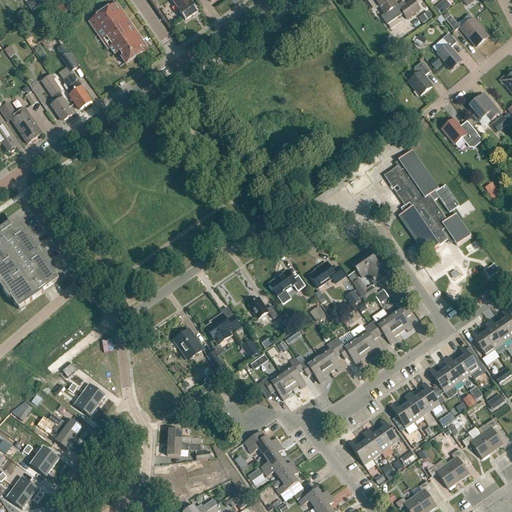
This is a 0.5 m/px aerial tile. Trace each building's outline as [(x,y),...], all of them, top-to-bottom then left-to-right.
[(31,0),(26,4),(30,10),(36,6),(32,0),(31,0)] [(68,10),(61,0),(54,5),(61,15),(68,10)] [(179,12),(185,21),(197,13),(191,4),(188,0),(175,0),(173,2),(179,11),(179,12)] [(392,0),(391,0),(373,0),(384,16),(398,7),(392,0)] [(442,0),(436,6),(442,13),(450,6),(444,0),(442,0)] [(413,1),(400,10),(407,20),(420,11),(413,1)] [(121,58),(125,66),(148,50),(116,3),(89,23),(108,51),(110,49),(115,56),(118,54),(121,58)] [(446,21),(455,32),(460,28),(450,17),(446,21)] [(415,24),(418,28),(425,24),(422,19),(415,24)] [(489,38),(474,19),(461,30),(476,48),(489,38)] [(448,46),(437,55),(451,71),(462,62),(451,49),(457,43),(449,34),(443,40),(448,46)] [(414,44),(420,48),(424,40),(418,37),(414,44)] [(406,56),(413,57),(414,46),(407,45),(406,56)] [(60,60),(71,75),(79,69),(69,54),(60,60)] [(409,82),(420,97),(432,88),(424,77),(430,73),(422,63),(415,69),(414,72),(417,76),(409,82)] [(503,86),(504,85),(511,94),(511,72),(506,78),(505,77),(499,81),(503,86)] [(72,95),(69,97),(79,111),(92,102),(74,76),(64,83),(72,95)] [(50,77),(41,83),(51,99),(53,98),(59,94),(60,93),(50,77)] [(26,97),(33,107),(39,103),(32,93),(26,97)] [(56,103),(50,107),(57,117),(59,116),(63,123),(72,116),(68,110),(69,109),(59,94),(53,98),(56,103)] [(476,114),(473,116),(479,123),(487,116),(490,121),(499,114),(491,104),(487,108),(479,99),(475,102),(474,102),(472,102),(471,103),(471,104),(471,106),(470,107),(476,114)] [(11,121),(27,146),(42,135),(25,110),(16,116),(9,105),(0,110),(0,111),(8,123),(11,121)] [(503,118),(497,124),(494,127),(498,133),(500,131),(503,134),(509,129),(506,126),(508,125),(503,118)] [(477,135),(467,122),(460,128),(454,120),(442,130),(455,146),(462,139),(469,148),(474,148),(482,142),(477,135)] [(2,144),(9,153),(17,148),(10,138),(12,137),(3,125),(2,126),(0,123),(0,144),(0,145),(2,144)] [(400,165),(383,177),(395,194),(399,200),(406,211),(397,217),(398,218),(424,256),(438,247),(450,239),(456,247),(470,237),(457,218),(455,215),(447,221),(434,202),(439,199),(449,214),(455,210),(456,210),(459,207),(445,187),(435,194),(435,193),(438,191),(438,190),(412,151),(397,161),(400,165)] [(11,298),(20,310),(21,310),(19,307),(24,304),(25,307),(45,293),(44,291),(57,282),(18,225),(12,229),(10,225),(0,231),(0,284),(11,301),(12,301),(10,299),(11,298)] [(362,279),(367,275),(375,286),(386,278),(374,261),(375,260),(370,252),(352,265),(362,279)] [(321,269),(309,277),(318,290),(332,280),(336,285),(345,278),(338,268),(332,271),(327,263),(320,268),(321,269)] [(274,280),(275,281),(269,285),(277,297),(293,286),(297,293),(305,288),(298,277),(293,281),(287,271),(274,280)] [(355,286),(353,287),(363,303),(377,293),(373,286),(368,289),(361,279),(359,280),(354,273),(349,277),(355,286)] [(271,307),(266,310),(259,299),(248,306),(258,321),(269,314),(273,320),(278,317),(271,307)] [(398,309),(387,317),(399,335),(405,330),(408,333),(413,330),(406,318),(410,315),(400,301),(395,305),(398,309)] [(321,306),(311,313),(317,323),(327,317),(321,306)] [(342,316),(347,323),(360,313),(355,307),(342,316)] [(386,307),(375,314),(378,320),(390,313),(386,307)] [(500,323),(511,339),(511,338),(511,321),(505,311),(501,314),(505,320),(500,323)] [(241,328),(234,317),(227,322),(222,315),(216,320),(217,321),(206,329),(215,342),(228,333),(230,336),(241,328)] [(374,322),(369,326),(377,338),(383,334),(390,346),(396,342),(393,338),(399,335),(387,317),(376,324),(374,322)] [(487,323),(503,345),(511,339),(500,323),(495,327),(491,321),(487,323)] [(483,335),(494,351),(503,345),(487,323),(484,326),(488,331),(483,335)] [(365,332),(354,339),(366,358),(373,353),(375,356),(380,353),(373,341),(377,338),(369,326),(363,329),(365,332)] [(197,345),(188,332),(174,342),(188,361),(203,351),(199,344),(197,345)] [(470,336),(485,357),(494,351),(483,335),(478,338),(474,333),(470,336)] [(292,342),(288,337),(284,340),(287,345),(292,342)] [(261,352),(254,339),(241,347),(249,359),(261,352)] [(341,345),(336,348),(340,355),(344,361),(350,357),(357,369),(363,365),(361,362),(366,358),(354,339),(343,347),(341,345)] [(277,347),(283,354),(288,350),(283,343),(277,347)] [(328,349),(317,357),(329,375),(336,370),(338,373),(343,369),(336,358),(340,355),(336,348),(332,343),(327,346),(328,349)] [(100,344),(90,351),(94,356),(104,349),(100,344)] [(459,360),(470,376),(479,370),(463,349),(460,351),(464,357),(459,360)] [(218,373),(226,368),(215,352),(207,357),(218,373)] [(305,362),(299,366),(304,372),(308,378),(313,374),(320,385),(326,381),(324,378),(329,375),(317,357),(306,364),(305,362)] [(446,361),(461,382),(470,376),(459,360),(454,364),(450,358),(446,361)] [(280,373),(293,391),(299,387),(301,390),(307,386),(299,376),(304,372),(299,366),(295,360),(290,363),(291,366),(280,373)] [(251,365),(256,371),(262,367),(257,361),(251,365)] [(442,372),(453,388),(461,382),(446,361),(443,363),(447,369),(442,372)] [(72,381),(80,371),(73,366),(66,376),(72,381)] [(506,369),(494,378),(499,385),(511,377),(506,369)] [(443,393),(444,394),(453,388),(442,372),(437,376),(433,370),(429,373),(436,383),(443,393)] [(276,391),(284,402),(289,398),(287,395),(293,391),(280,373),(269,381),(268,379),(262,383),(271,395),(276,391)] [(141,390),(149,400),(165,389),(158,379),(141,390)] [(436,383),(432,386),(436,391),(439,396),(443,393),(436,383)] [(420,396),(431,412),(440,406),(439,404),(432,394),(425,384),(421,386),(425,392),(420,396)] [(82,396),(98,408),(105,397),(89,386),(82,396)] [(172,400),(165,389),(149,400),(156,411),(172,400)] [(432,394),(439,404),(443,402),(436,391),(432,394)] [(407,396),(422,418),(431,412),(420,396),(415,399),(411,393),(407,396)] [(462,400),(469,410),(477,405),(470,395),(462,400)] [(90,418),(98,408),(82,396),(74,407),(90,418)] [(402,407),(414,424),(422,418),(407,396),(403,398),(407,404),(402,407)] [(31,404),(36,407),(39,402),(34,398),(31,404)] [(489,403),(488,404),(492,411),(500,405),(495,399),(489,403)] [(463,404),(456,409),(459,414),(466,409),(463,404)] [(390,408),(405,430),(414,424),(402,407),(398,411),(394,405),(390,408)] [(439,422),(443,428),(455,420),(451,414),(439,422)] [(58,428),(64,432),(74,439),(82,428),(71,421),(68,426),(62,421),(61,422),(51,415),(48,420),(58,428)] [(54,433),(58,428),(48,420),(44,425),(54,433)] [(480,436),(493,453),(503,446),(492,430),(497,426),(493,420),(485,426),(488,430),(480,436)] [(378,433),(389,449),(398,442),(383,421),(379,423),(383,429),(378,433)] [(474,438),(482,433),(478,426),(470,431),(474,438)] [(423,431),(427,436),(432,433),(428,427),(423,431)] [(447,429),(442,432),(445,438),(451,434),(447,429)] [(366,433),(381,455),(389,449),(378,433),(373,436),(369,430),(366,433)] [(170,431),(169,445),(201,447),(202,440),(184,439),(184,432),(170,431)] [(56,442),(66,450),(74,439),(64,432),(56,442)] [(259,450),(264,456),(280,445),(276,440),(271,444),(267,439),(267,437),(265,439),(261,433),(245,444),(249,450),(248,450),(251,455),(259,450)] [(361,445),(372,461),(381,455),(366,433),(362,435),(366,441),(361,445)] [(471,444),(482,460),(493,453),(480,436),(473,441),(470,437),(462,442),(466,448),(471,444)] [(348,445),(364,467),(372,461),(361,445),(356,448),(352,442),(348,445)] [(168,458),(183,459),(183,452),(189,453),(189,451),(204,452),(204,447),(201,447),(169,445),(168,458)] [(260,469),(264,473),(282,461),(278,454),(283,451),(280,445),(264,456),(268,463),(260,469)] [(43,449),(37,458),(52,469),(59,460),(43,449)] [(446,466),(459,483),(469,475),(458,460),(463,456),(459,450),(451,456),(454,460),(446,466)] [(195,455),(195,462),(210,460),(209,453),(195,455)] [(400,461),(404,467),(405,467),(416,460),(411,453),(400,461)] [(234,460),(242,471),(248,466),(241,456),(234,460)] [(46,479),(52,469),(37,458),(30,467),(46,479)] [(275,473),(279,479),(296,468),(292,463),(287,467),(282,461),(264,473),(267,478),(275,473)] [(437,474),(448,490),(459,483),(446,466),(439,471),(436,467),(428,472),(432,478),(437,474)] [(188,468),(169,474),(173,487),(191,481),(188,468)] [(276,492),(280,496),(281,496),(298,483),(298,482),(297,482),(294,477),(299,474),(296,468),(279,479),(284,486),(276,492)] [(396,477),(394,474),(390,469),(384,473),(389,481),(396,477)] [(262,476),(252,483),(255,488),(265,481),(262,476)] [(384,481),(381,477),(375,481),(378,486),(384,481)] [(22,478),(14,489),(30,500),(38,490),(22,478)] [(191,481),(173,487),(177,499),(195,493),(191,481)] [(294,496),(302,490),(303,490),(298,483),(281,496),(285,502),(294,496)] [(414,498),(424,511),(430,511),(437,508),(426,492),(431,488),(427,483),(419,488),(422,492),(414,498)] [(22,511),(30,500),(14,489),(6,499),(22,511)] [(306,495),(302,490),(294,496),(297,501),(306,495)] [(310,502),(314,509),(330,497),(327,492),(321,496),(318,491),(317,490),(298,503),(302,507),(310,502)] [(239,494),(223,504),(226,507),(234,502),(240,510),(246,506),(239,494)] [(332,511),(329,507),(334,503),(330,497),(314,509),(316,511),(332,511)] [(405,506),(408,511),(424,511),(414,498),(406,503),(403,499),(395,504),(399,510),(405,506)] [(185,511),(208,511),(216,507),(213,501),(203,508),(201,506),(195,510),(193,507),(185,511)]
